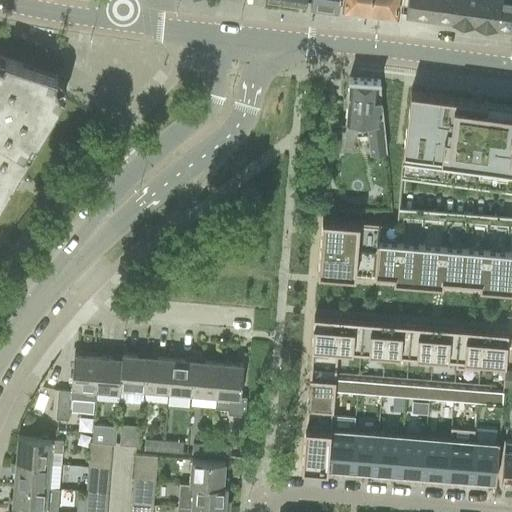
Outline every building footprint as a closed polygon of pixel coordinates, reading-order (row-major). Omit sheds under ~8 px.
[(342,0),(341,5),(396,13),(398,0),(342,0)] [(407,0),(405,14),(428,17),(429,0),(407,0)] [(429,0),(428,17),(450,20),(452,0),(429,0)] [(452,0),(450,20),(473,23),(475,0),(452,0)] [(475,0),(473,23),(495,27),(499,0),(475,0)] [(511,0),(499,0),(495,27),(511,28),(511,0)] [(0,139),(29,156),(65,94),(59,90),(57,87),(55,82),(57,75),(0,56),(0,139)] [(348,87),(346,121),(366,122),(369,150),(385,150),(383,133),(382,133),(383,123),(381,101),(381,98),(380,95),(379,81),(379,80),(350,77),(349,77),(348,87)] [(407,115),(401,158),(509,173),(510,164),(511,164),(511,109),(486,106),(487,100),(484,100),(472,98),(410,90),(408,105),(416,106),(414,116),(407,115)] [(0,205),(12,185),(17,188),(19,183),(22,179),(17,176),(29,156),(0,139),(0,205)] [(339,181),(338,203),(352,203),(353,201),(349,201),(350,182),(339,181)] [(322,218),(320,247),(346,249),(348,231),(368,233),(369,222),(322,218)] [(320,247),(318,271),(366,275),(366,274),(365,274),(368,233),(348,231),(346,249),(320,247)] [(371,274),(371,276),(374,276),(396,278),(399,237),(377,235),(374,275),(371,274)] [(399,237),(396,278),(418,280),(420,258),(421,241),(411,241),(411,238),(399,237)] [(420,258),(418,280),(440,281),(443,241),(433,240),(433,242),(421,241),(420,258)] [(443,241),(440,281),(461,283),(463,261),(464,247),(464,245),(453,244),(453,242),(443,241)] [(463,261),(461,283),(482,285),(486,244),(475,243),(475,246),(464,245),(464,247),(463,261)] [(486,244),(482,285),(504,287),(506,264),(507,250),(507,248),(496,248),(496,245),(486,244)] [(314,315),(309,371),(311,371),(311,370),(336,372),(337,353),(340,317),(314,315)] [(340,317),(337,353),(360,354),(360,350),(363,319),(340,317)] [(363,319),(360,350),(384,352),(387,321),(363,319)] [(384,352),(384,356),(408,358),(408,354),(410,323),(402,322),(387,321),(384,352)] [(410,323),(408,354),(432,355),(434,325),(410,323)] [(432,355),(432,360),(455,362),(458,327),(434,325),(432,355)] [(455,362),(455,367),(479,369),(479,364),(482,329),(458,327),(455,362)] [(482,329),(479,364),(505,366),(506,349),(508,331),(482,329)] [(94,400),(95,389),(98,355),(74,353),(70,390),(58,389),(55,419),(69,420),(71,398),(94,400)] [(121,357),(98,355),(95,389),(119,391),(122,353),(121,357)] [(146,355),(122,353),(119,391),(118,401),(143,403),(144,389),(146,355)] [(170,357),(146,355),(144,389),(167,391),(170,357)] [(194,359),(170,357),(167,391),(191,393),(194,359)] [(218,361),(194,359),(191,393),(215,395),(218,361)] [(243,363),(218,361),(215,395),(214,407),(228,408),(227,413),(244,414),(246,396),(240,395),(243,363)] [(308,388),(305,425),(329,427),(331,427),(334,390),(335,378),(310,376),(310,388),(308,388)] [(335,378),(334,390),(341,391),(342,379),(335,378)] [(342,379),(341,391),(349,392),(350,379),(342,379)] [(350,379),(349,392),(356,392),(357,380),(350,379)] [(357,380),(356,392),(363,393),(364,380),(357,380)] [(364,380),(363,393),(370,393),(371,381),(364,380)] [(371,381),(370,393),(377,394),(378,381),(371,381)] [(378,381),(377,394),(390,395),(391,383),(378,381)] [(391,383),(390,395),(402,396),(403,383),(391,383)] [(403,383),(402,396),(415,397),(416,385),(403,383)] [(416,385),(415,397),(427,398),(428,386),(416,385)] [(428,386),(427,398),(440,399),(441,387),(428,386)] [(441,387),(440,399),(452,400),(453,388),(441,387)] [(453,388),(452,400),(465,401),(466,389),(453,388)] [(466,389),(465,401),(477,402),(478,390),(466,389)] [(478,390),(477,402),(490,403),(491,391),(478,390)] [(491,391),(490,403),(502,404),(503,392),(491,391)] [(24,413),(20,423),(31,427),(32,426),(35,417),(28,414),(26,414),(24,413)] [(277,422),(277,434),(288,435),(289,423),(277,422)] [(93,424),(92,442),(111,444),(115,444),(115,443),(116,426),(93,424)] [(305,425),(302,466),(325,468),(329,427),(305,425)] [(329,427),(325,468),(349,470),(352,429),(331,427),(329,427)] [(447,436),(444,478),(470,480),(473,438),(474,429),(448,427),(447,436)] [(352,429),(349,470),(373,472),(376,431),(352,429)] [(376,431),(373,472),(396,474),(400,433),(376,431)] [(400,433),(396,474),(420,476),(423,434),(400,433)] [(423,434),(420,476),(444,478),(447,436),(423,434)] [(120,445),(135,446),(139,447),(140,437),(121,435),(120,445)] [(17,436),(15,460),(49,463),(50,450),(62,451),(63,439),(17,436)] [(473,438),(470,480),(495,482),(499,441),(473,438)] [(144,447),(144,448),(163,450),(164,441),(144,439),(144,447)] [(511,440),(505,440),(501,482),(511,483),(511,440)] [(164,441),(163,450),(182,451),(183,442),(164,441)] [(89,442),(87,466),(109,468),(111,444),(92,442),(89,442)] [(193,444),(192,452),(210,454),(211,445),(193,444)] [(211,445),(210,454),(230,455),(231,447),(211,445)] [(135,454),(133,479),(154,481),(156,456),(135,454)] [(191,459),(189,484),(226,487),(226,486),(222,486),(224,462),(191,459)] [(15,460),(13,484),(47,487),(49,463),(15,460)] [(87,466),(85,490),(107,492),(109,468),(87,466)] [(133,479),(131,503),(152,505),(154,481),(133,479)] [(189,484),(180,483),(182,493),(182,495),(183,498),(182,507),(224,510),(226,487),(222,486),(189,484)] [(13,484),(11,508),(57,511),(59,488),(47,487),(13,484)] [(85,490),(83,511),(105,511),(107,492),(85,490)] [(131,503),(129,511),(151,511),(152,505),(131,503)]
